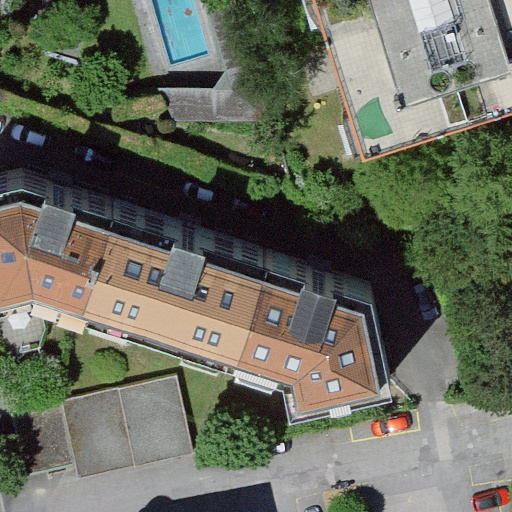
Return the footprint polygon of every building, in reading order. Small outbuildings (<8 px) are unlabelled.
[(245,0),(218,0),(236,60),(228,76),(168,76),(186,115),(287,113),(245,0)] [(511,0),(324,0),(371,140),(511,93),(511,0)] [(0,289),(39,282),(94,300),(133,201),(30,166),(0,171),(0,289)] [(239,348),(274,247),(133,201),(94,300),(239,348)] [(374,283),(274,247),(239,348),(296,366),(303,399),(396,381),(374,283)] [(39,282),(0,289),(0,328),(4,348),(40,343),(48,322),(39,282)] [(182,378),(18,413),(31,473),(83,462),(87,477),(198,454),(182,378)]
